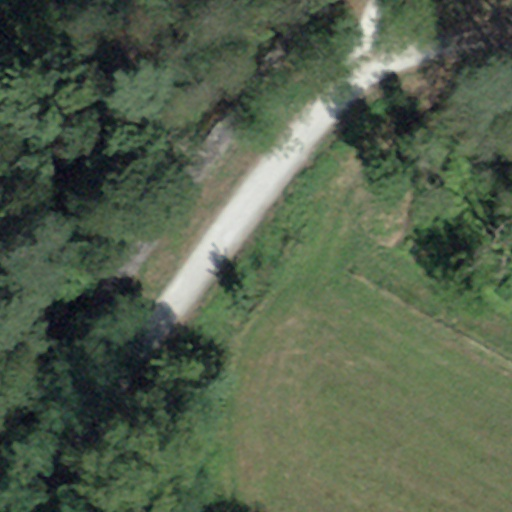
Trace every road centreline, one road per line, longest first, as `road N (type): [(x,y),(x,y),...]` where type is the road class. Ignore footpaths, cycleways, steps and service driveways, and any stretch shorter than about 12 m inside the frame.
road 1 (track): [(56,511),(105,402),(263,181),(372,72)]
road 2 (track): [(372,72),(511,42)]
